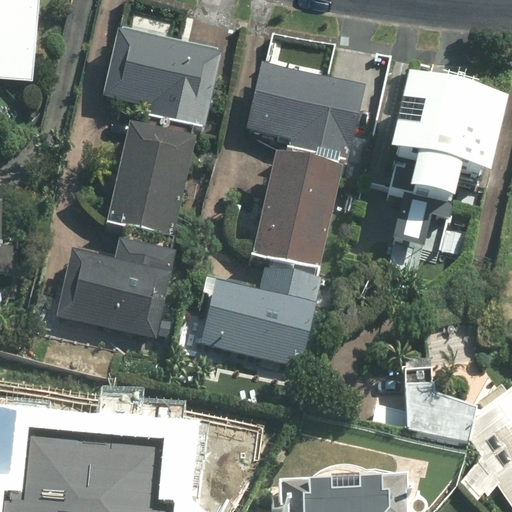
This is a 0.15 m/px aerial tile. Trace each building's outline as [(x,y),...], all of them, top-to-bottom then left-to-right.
[(28,0),(0,0),(0,84),(41,88),(49,1),(28,0)] [(230,56),(125,33),(110,101),(153,110),(151,122),(212,135),(230,56)] [(355,168),(373,91),(271,67),(255,133),(294,142),(292,153),(355,168)] [(511,153),(511,108),(425,87),(393,193),(411,198),(397,244),(446,258),(456,224),(462,226),(477,176),(504,184),(511,153)] [(203,142),(138,128),(115,229),(180,243),(203,142)] [(351,175),(284,158),(259,257),(326,274),(351,175)] [(0,210),(0,275),(4,276),(6,257),(11,252),(13,211),(0,210)] [(121,264),(81,255),(65,322),(165,344),(185,257),(126,244),(121,264)] [(267,294),(213,280),(196,348),(310,376),(333,286),(273,271),(267,294)] [(511,395),(483,416),(484,412),(443,398),(443,389),(438,388),(439,373),(438,362),(411,364),(411,370),(386,373),(375,429),(468,446),(511,507),(511,395)] [(10,495),(7,511),(171,511),(173,500),(159,498),(164,438),(35,426),(28,497),(10,495)] [(415,511),(415,480),(294,485),(295,511),(415,511)]
